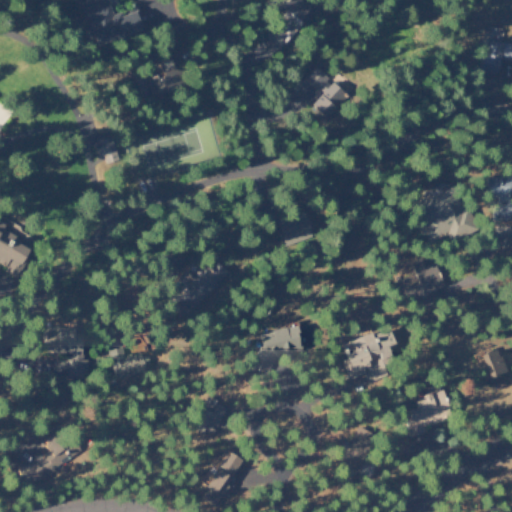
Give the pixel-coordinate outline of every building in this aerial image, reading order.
[(76,0),(93,41),(110,42),(148,27),(142,10),(134,10),(122,14),(119,14),(113,0),(76,0)] [(306,10),(291,0),(289,0),(264,36),(280,47),(306,10)] [(511,42),(497,39),(499,34),(483,30),(474,68),(494,72),(497,57),(511,60),(511,42)] [(308,101),(324,117),(346,94),(331,80),(333,78),(316,62),(302,77),(317,92),(308,101)] [(100,159),(114,154),(108,135),(94,140),(100,159)] [(511,187),(511,172),(482,174),(483,193),(495,192),(495,201),(507,200),(506,187),(511,187)] [(415,223),(426,246),(458,231),(435,184),(420,191),(422,196),(412,201),(421,220),(415,223)] [(0,244),(9,246),(11,237),(0,233),(0,244)] [(163,303),(195,318),(218,265),(212,262),(208,270),(185,260),(182,268),(179,267),(163,303)] [(301,346),(297,324),(257,332),(262,354),(301,346)] [(41,351),(65,352),(64,374),(81,375),(82,334),(71,334),(72,326),(42,325),(41,351)] [(350,377),(365,372),(367,379),(382,375),(369,332),(339,341),(350,377)] [(131,382),(130,378),(139,377),(138,361),(122,362),(121,347),(107,348),(110,383),(131,382)] [(427,431),(425,423),(446,419),(440,390),(412,395),(414,407),(402,409),(407,435),(427,431)] [(340,463),(359,469),(369,438),(349,432),(340,463)] [(15,461),(17,480),(69,474),(67,456),(65,456),(64,443),(59,443),(59,438),(44,439),(46,458),(15,461)] [(199,497),(216,505),(238,458),(223,451),(213,472),(205,469),(199,482),(205,485),(199,497)]
